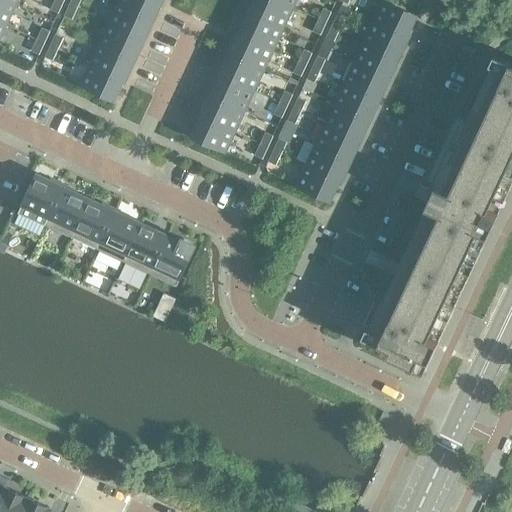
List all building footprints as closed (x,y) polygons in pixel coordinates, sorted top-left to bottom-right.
[(0,0),(0,22),(5,24),(14,4),(5,0),(0,0)] [(59,13),(64,2),(60,0),(55,0),(52,9),(59,13)] [(153,18),(161,0),(121,0),(120,3),(153,18)] [(282,28),(291,7),(275,0),(255,0),(249,13),(282,28)] [(407,35),(416,15),(385,1),(376,22),(408,37),(409,36),(407,35)] [(143,39),(153,18),(120,3),(111,24),(143,39)] [(71,18),(77,8),(69,4),(64,15),(71,18)] [(331,13),(324,9),(319,20),(326,23),(331,13)] [(272,49),(282,28),(249,13),(239,33),(272,49)] [(344,19),(336,15),(331,26),(339,29),(344,19)] [(321,34),(326,23),(319,20),(314,31),(321,34)] [(399,57),(408,37),(376,22),(366,42),(399,57)] [(134,60),(143,39),(111,24),(101,44),(134,60)] [(333,40),(339,29),(331,26),(326,37),(333,40)] [(42,29),(37,40),(45,43),(50,32),(42,29)] [(262,69),(272,49),(239,33),(230,54),(262,69)] [(55,35),(50,46),(57,49),(62,38),(55,35)] [(39,54),(45,43),(37,40),(32,50),(39,54)] [(389,78),(399,57),(366,42),(356,63),(389,78)] [(124,80),(134,60),(101,44),(91,65),(124,80)] [(52,60),(57,49),(50,46),(45,56),(52,60)] [(312,54),(304,51),(299,61),(307,65),(312,54)] [(253,90),(262,69),(230,54),(220,75),(253,90)] [(488,236),(511,184),(511,63),(494,55),(490,64),(492,65),(466,121),(436,186),(380,306),(373,320),(369,328),(367,327),(367,328),(363,336),(391,349),(388,355),(424,372),(488,236)] [(324,60),(317,56),(312,67),(319,71),(324,60)] [(301,76),(307,65),(299,61),(294,72),(301,76)] [(379,99),(389,78),(356,63),(347,84),(379,99)] [(113,100),(122,80),(124,81),(124,80),(91,65),(82,85),(113,100)] [(314,82),(319,71),(312,67),(307,78),(314,82)] [(243,111),(253,90),(220,75),(210,95),(243,111)] [(370,119),(379,99),(347,84),(337,104),(370,119)] [(292,95),(285,92),(280,103),(287,106),(292,95)] [(233,131),(243,111),(210,95),(201,116),(233,131)] [(305,101),(298,98),(293,109),(300,112),(305,101)] [(282,117),(287,106),(280,103),(275,114),(282,117)] [(360,140),(370,119),(337,104),(327,125),(360,140)] [(295,123),(300,112),(293,109),(288,120),(295,123)] [(224,152),(233,131),(201,116),(200,117),(202,118),(193,137),(224,152)] [(350,161),(360,140),(327,125),(318,145),(350,161)] [(273,137),(266,133),(261,144),(268,147),(273,137)] [(286,143),(278,139),(273,150),(281,153),(286,143)] [(263,158),(268,147),(261,144),(256,155),(263,158)] [(341,181),(350,161),(318,145),(308,166),(341,181)] [(276,164),(281,153),(273,150),(268,161),(276,164)] [(329,201),(338,181),(340,182),(341,181),(308,166),(298,187),(329,201)] [(45,225),(63,187),(36,174),(19,212),(45,225)] [(71,237),(89,199),(63,187),(45,225),(71,237)] [(98,249),(115,211),(89,199),(71,237),(98,249)] [(124,261),(141,223),(115,211),(98,249),(124,261)] [(150,274),(168,236),(141,223),(124,261),(150,274)] [(177,286),(196,245),(182,238),(180,242),(168,236),(150,274),(177,286)] [(170,310),(161,306),(157,316),(156,317),(165,321),(165,320),(170,310)] [(0,511),(21,511),(28,498),(14,491),(13,491),(9,489),(9,488),(8,488),(6,487),(0,499),(0,498),(0,511)] [(49,511),(51,508),(49,507),(48,507),(43,505),(43,504),(42,505),(28,498),(21,511),(49,511)]
